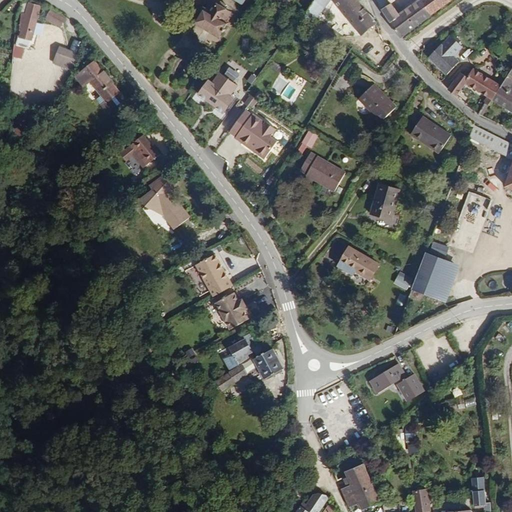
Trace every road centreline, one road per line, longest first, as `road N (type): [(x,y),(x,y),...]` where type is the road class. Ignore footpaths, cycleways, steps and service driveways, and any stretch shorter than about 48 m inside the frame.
road 1 (tertiary): [(511,305),(459,315),(353,363),(313,364),(262,243),(230,194),(69,1)]
road 2 (residential): [(405,54),(454,103),(511,139)]
